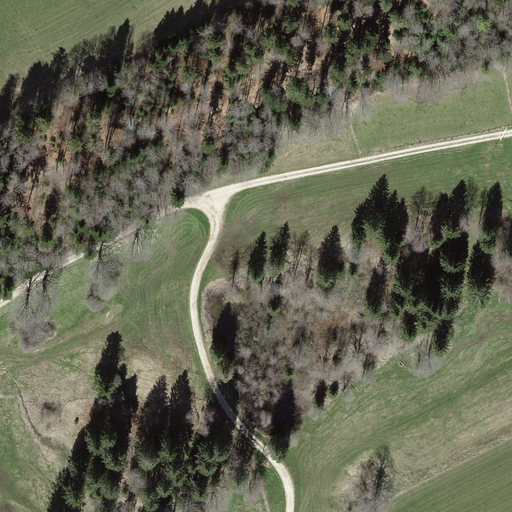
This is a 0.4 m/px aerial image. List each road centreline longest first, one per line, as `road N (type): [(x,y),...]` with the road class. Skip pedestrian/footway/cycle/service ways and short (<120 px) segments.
road 1 (track): [(0,305),(172,207),(511,133)]
road 2 (track): [(291,511),(278,460),(220,398),(195,336),(199,276),(218,217)]
